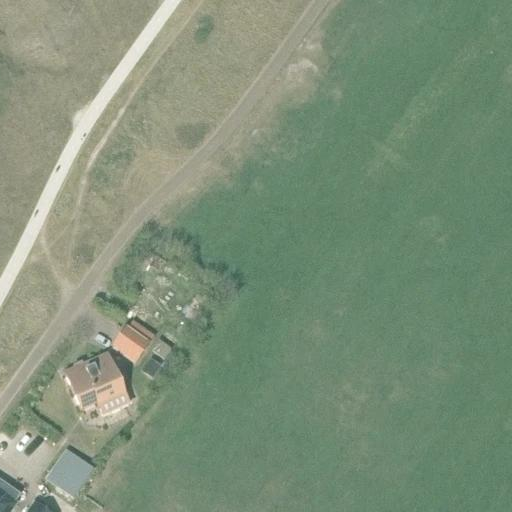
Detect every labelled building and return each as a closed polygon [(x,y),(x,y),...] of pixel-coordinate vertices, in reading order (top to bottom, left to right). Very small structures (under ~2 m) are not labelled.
[(146,253),(139,263),(159,276),(166,266),(146,253)] [(123,333),(110,352),(135,367),(154,340),(133,325),(126,335),(123,333)] [(158,344),(151,354),(164,363),(170,353),(158,344)] [(107,357),(64,377),(80,414),(99,406),(104,418),(129,407),(120,386),(126,383),(121,371),(115,375),(107,357)] [(149,362),(140,375),(151,383),(159,370),(149,362)] [(93,474),(87,471),(75,462),(60,483),(78,495),(93,474)] [(0,511),(12,511),(21,499),(0,484),(0,511)]
